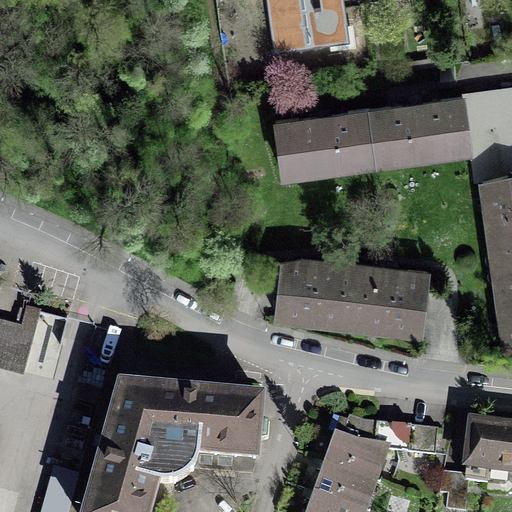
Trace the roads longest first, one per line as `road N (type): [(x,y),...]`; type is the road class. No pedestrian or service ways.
road 1 (residential): [(0,225),(219,323),(309,374)]
road 2 (residential): [(309,374),(511,400)]
road 3 (residential): [(309,374),(266,511)]
